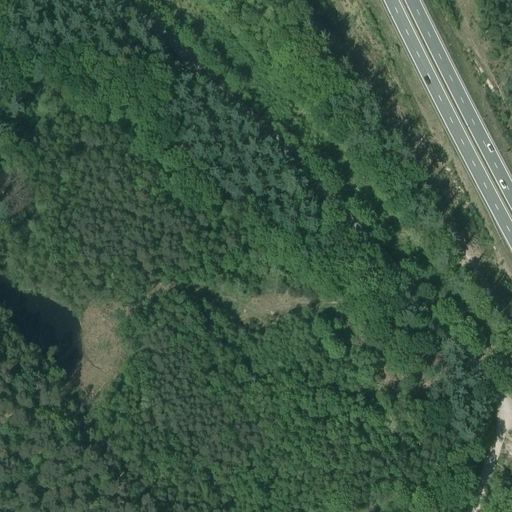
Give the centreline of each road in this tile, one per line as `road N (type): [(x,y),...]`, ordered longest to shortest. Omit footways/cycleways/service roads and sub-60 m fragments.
road 1 (unclassified): [(511,411),(350,223),(121,0)]
road 2 (trunk): [(390,0),(511,236)]
road 3 (trunk): [(511,193),(413,0)]
